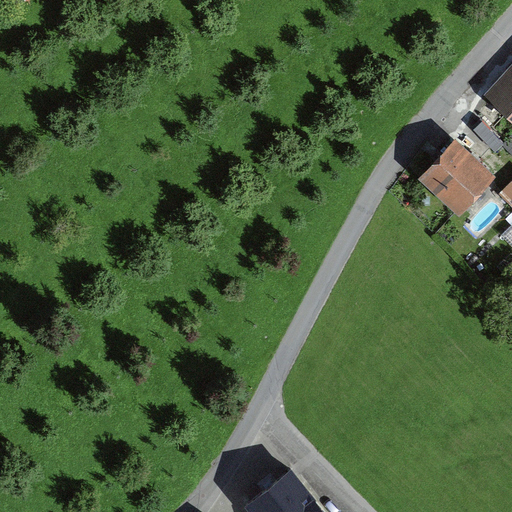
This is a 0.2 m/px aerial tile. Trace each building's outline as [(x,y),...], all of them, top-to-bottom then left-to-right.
[(511,111),(511,60),(487,89),(511,111)] [(488,115),(476,125),(495,149),(507,139),(488,115)] [(494,168),(455,132),(421,169),(460,205),(494,168)] [(511,175),(497,191),(511,205),(511,225),(504,234),(511,242),(511,175)] [(258,511),(328,511),(289,464),(247,498),(258,511)]
